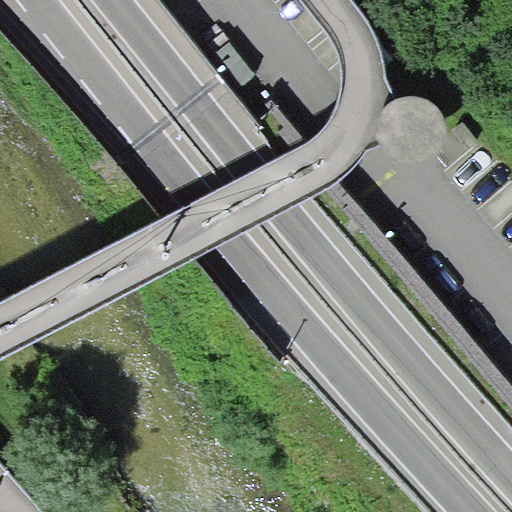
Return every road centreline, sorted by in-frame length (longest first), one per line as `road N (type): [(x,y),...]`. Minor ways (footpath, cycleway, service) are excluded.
road 1 (motorway): [(39,0),(312,335),(472,511)]
road 2 (motorway): [(511,475),(113,0)]
